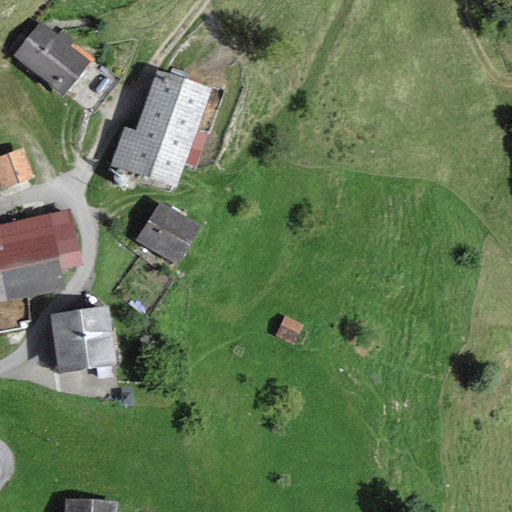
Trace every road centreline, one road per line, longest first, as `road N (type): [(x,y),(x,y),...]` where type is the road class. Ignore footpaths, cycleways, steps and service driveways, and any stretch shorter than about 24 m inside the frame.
road 1 (unclassified): [(0,367),(20,356),(86,271),(86,166)]
road 2 (track): [(86,166),(151,65),(205,0)]
